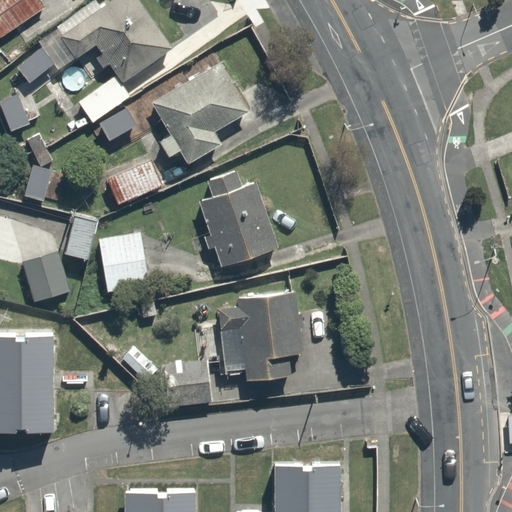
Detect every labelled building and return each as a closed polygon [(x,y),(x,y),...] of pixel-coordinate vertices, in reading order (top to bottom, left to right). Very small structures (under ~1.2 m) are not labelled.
[(0,0),(0,29),(4,35),(53,3),(50,0),(0,0)] [(147,0),(105,0),(83,15),(61,30),(78,55),(100,40),(120,69),(127,80),(178,45),(147,0)] [(61,63),(43,37),(17,56),(33,79),(0,96),(0,97),(14,124),(58,101),(67,115),(80,106),(55,68),(61,63)] [(174,153),(186,145),(195,159),(228,139),(221,127),(253,108),(221,56),(156,95),(175,127),(163,135),(174,153)] [(93,119),(135,90),(127,80),(120,69),(79,97),(93,119)] [(127,101),(103,118),(114,134),(138,117),(127,101)] [(153,151),(108,171),(121,202),(167,182),(153,151)] [(50,195),(59,160),(33,154),(24,189),(50,195)] [(212,171),(217,185),(199,191),(223,265),(282,246),(258,172),(241,178),(237,163),(212,171)] [(92,252),(100,213),(77,208),(69,247),(92,252)] [(155,281),(145,226),(101,233),(110,289),(155,281)] [(78,284),(60,243),(21,260),(40,301),(78,284)] [(266,389),(263,370),(294,366),(292,349),(309,347),(300,281),(240,290),(242,304),(213,308),(224,394),(266,389)] [(59,425),(59,329),(30,329),(30,332),(21,332),(21,329),(0,328),(0,425),(22,425),(22,421),(30,420),(30,425),(59,425)] [(216,396),(210,352),(163,359),(169,404),(216,396)] [(346,511),(346,457),(318,457),(318,460),(309,460),(309,457),(279,457),(279,511),(346,511)] [(130,507),(134,507),(134,511),(200,511),(200,485),(172,485),(172,489),(162,489),(162,485),(130,485),(130,507)]
